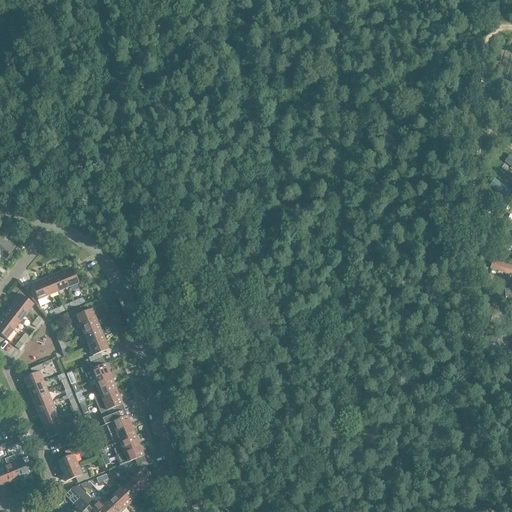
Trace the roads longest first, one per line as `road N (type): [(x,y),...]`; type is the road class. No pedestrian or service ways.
road 1 (track): [(511,28),(486,42),(469,331),(486,359),(511,379)]
road 2 (residential): [(182,511),(186,499),(129,298),(107,262),(51,226)]
road 3 (residential): [(9,503),(48,488),(52,476),(23,411)]
